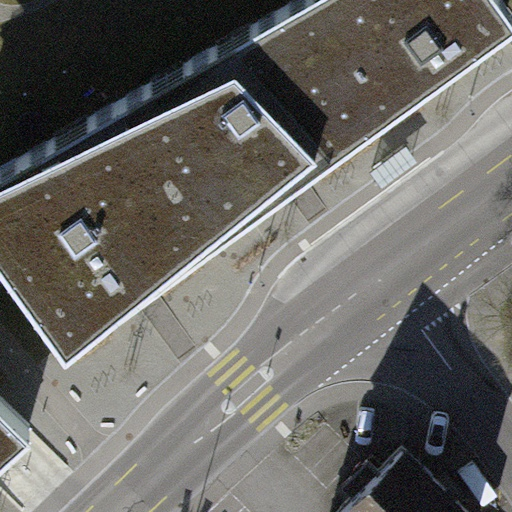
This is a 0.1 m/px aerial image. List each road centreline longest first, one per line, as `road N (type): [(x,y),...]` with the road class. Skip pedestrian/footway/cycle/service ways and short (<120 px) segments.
road 1 (primary): [(123,511),(389,276)]
road 2 (residential): [(389,276),(511,442)]
road 3 (primary): [(389,276),(511,186)]
